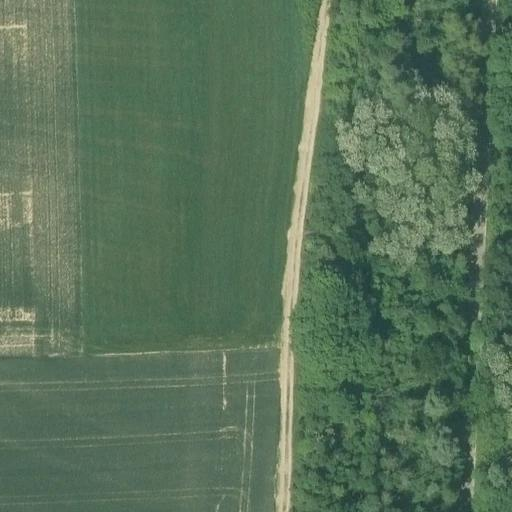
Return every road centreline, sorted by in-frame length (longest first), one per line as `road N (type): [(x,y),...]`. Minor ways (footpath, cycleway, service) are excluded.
road 1 (track): [(278,511),(292,234),(327,0)]
road 2 (unclassified): [(464,511),(486,0)]
